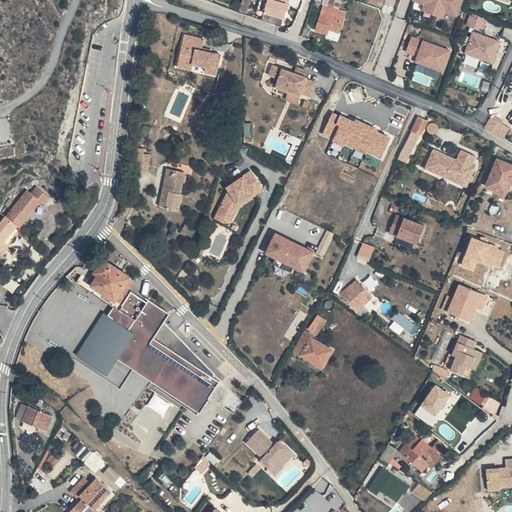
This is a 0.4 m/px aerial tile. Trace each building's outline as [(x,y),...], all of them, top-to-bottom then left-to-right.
[(247,11),(251,0),(244,0),(241,9),(247,11)] [(419,0),(426,2),(447,10),(459,14),(463,0),(419,0)] [(447,10),(426,2),(424,9),(445,16),(447,10)] [(346,10),(325,4),(317,28),(328,32),(330,27),(339,30),(346,10)] [(472,12),(467,23),(483,29),(487,18),(472,12)] [(502,40),(474,31),(467,52),(494,62),(502,40)] [(205,38),(186,33),(180,59),(194,62),(207,65),(206,70),(218,73),(222,53),(210,50),(210,52),(202,51),(203,47),(205,38)] [(413,35),(408,51),(415,53),(421,37),(413,35)] [(424,39),(416,60),(443,70),(451,49),(424,39)] [(194,62),(180,59),(179,65),(193,68),(194,62)] [(283,72),(260,64),(256,73),(267,77),(264,85),(272,88),(288,94),(289,92),(299,95),(304,81),(294,78),(295,76),(292,75),(283,72)] [(286,66),(283,72),(292,75),(294,69),(286,66)] [(264,85),(267,77),(256,73),(253,81),(264,85)] [(288,94),(272,88),(269,96),(285,101),(288,94)] [(300,102),(310,105),(312,97),(302,94),(300,102)] [(502,124),(490,116),(483,126),(495,134),(496,134),(502,124)] [(425,121),(417,118),(407,144),(415,147),(425,121)] [(511,129),(511,128),(502,124),(496,134),(506,140),(511,129)] [(431,154),(425,169),(436,174),(439,167),(458,175),(455,181),(467,186),(474,167),(471,166),(475,155),(460,149),(456,159),(441,153),(439,158),(431,154)] [(433,150),(431,154),(439,158),(441,153),(433,150)] [(132,159),(129,158),(128,161),(125,161),(123,172),(131,173),(132,159)] [(502,165),(488,161),(480,186),(500,192),(503,181),(509,182),(511,171),(511,169),(502,167),(502,165)] [(439,167),(436,174),(455,181),(458,175),(439,167)] [(244,178),(226,190),(228,194),(222,198),(210,220),(225,227),(232,212),(231,210),(246,199),(248,201),(256,195),(244,178)] [(159,196),(174,198),(175,187),(155,184),(153,195),(159,196)] [(16,199),(10,195),(4,204),(10,208),(16,199)] [(170,220),(171,215),(157,212),(159,196),(153,195),(149,218),(170,220)] [(171,215),(174,198),(159,196),(157,212),(171,215)] [(29,209),(16,199),(10,208),(23,217),(29,209)] [(246,199),(231,210),(232,212),(248,201),(246,199)] [(10,208),(4,204),(0,209),(0,213),(4,217),(10,208)] [(23,217),(10,208),(4,217),(17,226),(23,217)] [(388,233),(417,243),(423,225),(395,215),(388,233)] [(0,222),(0,244),(3,247),(17,226),(4,217),(0,222)] [(225,227),(210,220),(208,225),(222,233),(225,227)] [(274,232),(266,255),(308,270),(316,247),(274,232)] [(364,241),(358,255),(371,260),(376,245),(364,241)] [(134,276),(108,260),(95,280),(88,275),(81,284),(92,291),(96,285),(119,299),(127,287),(134,276)] [(441,309),(449,312),(457,283),(452,281),(441,309)] [(462,285),(457,283),(449,312),(451,312),(462,285)] [(359,295),(348,284),(334,299),(345,310),(359,295)] [(96,285),(92,291),(118,307),(128,292),(130,289),(127,287),(119,299),(96,285)] [(483,294),(462,285),(451,312),(458,315),(457,319),(470,325),(472,320),(474,321),(477,312),(476,311),(478,307),(483,294)] [(140,299),(128,292),(118,307),(108,321),(99,315),(92,326),(101,333),(84,357),(105,372),(121,349),(132,357),(137,348),(142,351),(163,322),(169,313),(142,297),(140,299)] [(491,297),(483,294),(478,307),(486,310),(491,297)] [(414,334),(420,326),(399,309),(393,317),(414,334)] [(324,319),(318,316),(310,330),(316,333),(324,319)] [(213,375),(163,322),(142,351),(133,365),(199,409),(206,398),(217,382),(211,378),(213,375)] [(101,333),(92,326),(75,351),(71,357),(100,376),(97,380),(115,392),(131,369),(133,365),(142,351),(137,348),(132,357),(121,349),(105,372),(84,357),(101,333)] [(313,337),(306,333),(295,352),(323,368),(332,352),(313,340),(313,337)] [(468,339),(457,335),(450,354),(453,356),(449,370),(460,373),(463,364),(472,367),(474,367),(480,351),(471,348),(465,346),(468,339)] [(472,367),(463,364),(460,373),(469,376),(472,367)] [(199,409),(133,365),(131,369),(196,413),(199,409)] [(241,405),(213,375),(211,378),(217,382),(206,398),(232,416),(241,405)] [(432,424),(454,394),(437,382),(415,412),(432,424)] [(52,415),(30,406),(26,419),(46,429),(52,415)] [(274,445),(258,430),(246,443),(263,458),(259,462),(267,469),(274,461),(281,467),(293,454),(278,441),(274,445)] [(80,439),(72,449),(97,471),(106,460),(80,439)] [(411,446),(405,442),(392,457),(415,474),(422,466),(427,469),(434,459),(426,453),(422,450),(417,455),(409,449),(411,446)] [(430,447),(426,453),(434,459),(435,451),(430,447)] [(388,457),(383,453),(376,464),(381,467),(388,457)] [(210,466),(201,458),(199,461),(194,468),(203,474),(210,466)] [(274,461),(267,469),(275,476),(282,468),(274,461)] [(511,488),(511,461),(502,462),(502,470),(482,470),(482,493),(494,492),(494,489),(511,488)] [(398,502),(410,482),(383,466),(371,486),(398,502)] [(93,486),(85,479),(72,493),(83,503),(75,511),(96,511),(98,511),(113,493),(99,480),(93,486)] [(378,494),(392,505),(396,500),(382,489),(378,494)]
